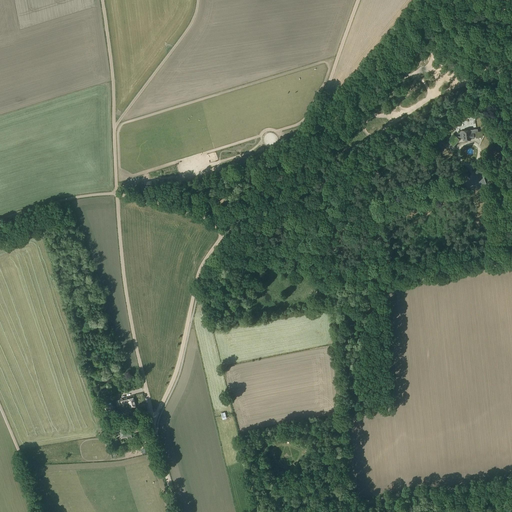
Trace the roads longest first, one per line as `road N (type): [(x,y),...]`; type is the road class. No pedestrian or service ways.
road 1 (track): [(152,429),(125,302),(101,0)]
road 2 (track): [(243,209),(276,196),(388,113),(419,103),(439,79)]
road 3 (track): [(350,504),(328,267)]
road 4 (track): [(152,429),(175,375),(197,276),(235,217)]
road 5 (track): [(211,223),(110,193),(0,221)]
road 6 (unclassified): [(316,511),(511,483)]
road 7 (track): [(228,227),(353,275),(386,274)]
road 8 (track): [(315,124),(352,95),(415,18),(432,12)]
road 9 (track): [(386,274),(381,207),(467,177)]
road 10 (track): [(113,129),(190,25),(198,0)]
road 11 (track): [(311,126),(358,0)]
